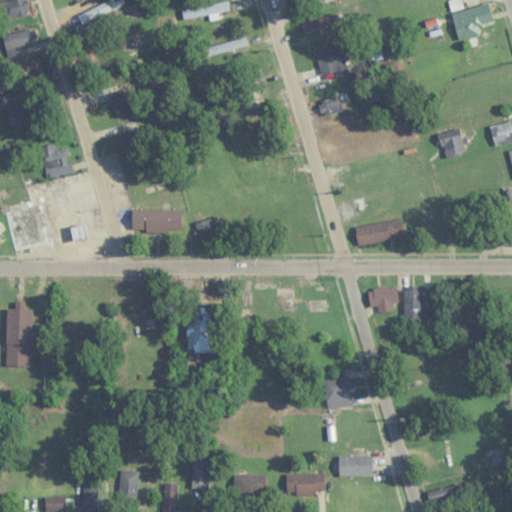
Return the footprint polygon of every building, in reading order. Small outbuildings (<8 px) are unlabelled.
[(9,15),(27,12),(24,0),(9,0),(7,1),(9,15)] [(82,24),(124,4),(121,0),(112,0),(78,17),(82,24)] [(229,12),(228,2),(181,9),(183,19),(229,12)] [(492,21),(488,4),(451,13),(459,40),(480,35),(477,25),(492,21)] [(303,32),(338,23),(337,15),(301,23),(303,32)] [(8,49),(37,44),(34,29),(5,34),(8,49)] [(206,47),(207,55),(247,47),(245,39),(206,47)] [(347,68),(341,44),(315,51),(322,75),(347,68)] [(20,65),(23,74),(34,71),(31,61),(20,65)] [(511,102),(511,85),(483,93),(487,109),(511,102)] [(109,94),(113,110),(132,105),(128,89),(109,94)] [(16,106),(13,92),(1,95),(7,123),(33,118),(30,103),(16,106)] [(323,117),(342,112),(338,96),(319,101),(323,117)] [(511,120),(489,126),(495,146),(511,141),(511,120)] [(467,153),(460,128),(438,134),(445,159),(467,153)] [(66,146),(56,148),(55,144),(40,148),(47,179),(72,173),(66,146)] [(286,172),(286,153),(269,153),(269,172),(286,172)] [(133,210),(133,233),(182,233),(182,210),(133,210)] [(195,222),(200,244),(223,239),(218,217),(195,222)] [(355,227),(358,246),(404,237),(401,219),(355,227)] [(475,243),(505,243),(505,225),(475,225),(475,243)] [(370,307),(378,305),(379,311),(399,308),(396,286),(367,291),(370,307)] [(423,290),(404,290),(404,325),(423,325),(423,290)] [(31,309),(6,309),(6,366),(31,366),(31,309)] [(188,309),(188,357),(211,358),(211,309),(188,309)] [(438,370),(443,401),(451,400),(446,369),(438,370)] [(324,380),(326,408),(354,406),(352,378),(324,380)] [(210,456),(193,456),(193,490),(210,490),(210,456)] [(372,456),(339,456),(339,476),(372,476),(372,456)] [(137,470),(119,470),(119,503),(137,503),(137,470)] [(286,474),(286,493),(324,493),(324,474),(286,474)] [(234,475),(234,493),(265,493),(265,475),(234,475)] [(83,480),(82,511),(98,511),(98,480),(83,480)] [(176,511),(176,484),(163,484),(163,511),(176,511)] [(436,501),(462,494),(460,485),(433,491),(436,501)] [(67,496),(45,496),(45,511),(67,511),(67,496)]
